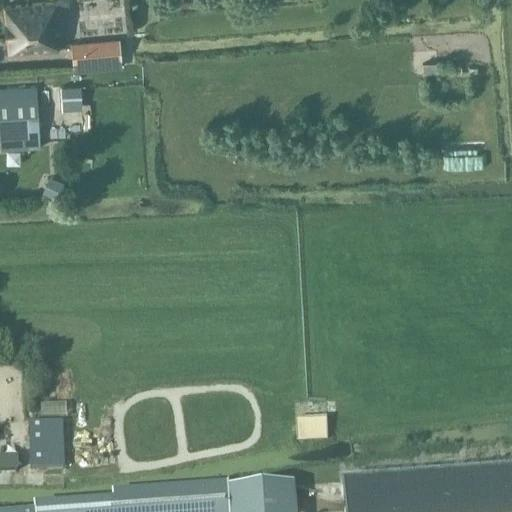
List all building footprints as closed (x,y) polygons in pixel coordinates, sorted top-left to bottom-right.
[(4,8),(6,33),(8,55),(57,51),(56,37),(60,36),(58,15),(69,14),(68,2),(53,3),(54,4),(4,8)] [(120,59),(119,40),(72,44),(74,63),(82,63),(118,59),(120,59)] [(419,61),(420,74),(434,72),(433,59),(419,61)] [(81,86),(62,87),(63,107),(82,106),(81,86)] [(0,137),(39,135),(36,91),(0,93),(0,137)] [(63,186),(53,182),(49,195),(58,198),(63,186)] [(327,441),(326,418),(295,419),(296,443),(327,441)] [(44,425),(28,425),(31,472),(47,472),(65,471),(62,424),(44,425)] [(108,452),(106,433),(92,435),(94,453),(108,452)] [(6,456),(24,455),(24,447),(5,447),(6,456)] [(17,457),(0,457),(0,471),(18,471),(17,457)] [(511,511),(511,473),(343,485),(344,511),(511,511)] [(33,507),(33,511),(228,511),(227,492),(227,486),(130,493),(112,494),(113,501),(33,507)] [(228,511),(295,511),(294,487),(227,492),(228,511)]
